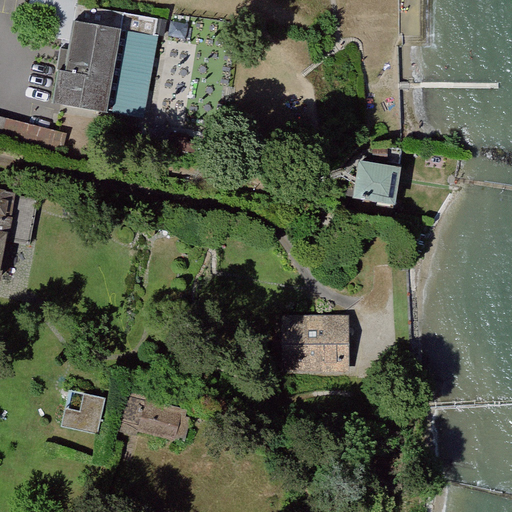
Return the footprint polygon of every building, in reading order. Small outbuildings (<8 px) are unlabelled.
[(169,46),(163,105),(175,106),(173,125),(213,128),(220,50),(234,51),(237,21),(204,17),(201,49),(169,46)] [(143,126),(155,43),(72,31),(60,114),(143,126)] [(401,172),(358,167),(353,206),(396,211),(401,172)] [(0,193),(0,263),(12,196),(0,193)] [(346,325),(280,324),(279,380),(346,380),(346,325)] [(97,407),(67,401),(60,437),(90,443),(97,407)] [(123,401),(112,448),(117,449),(112,468),(130,473),(136,451),(176,460),(187,417),(123,401)]
